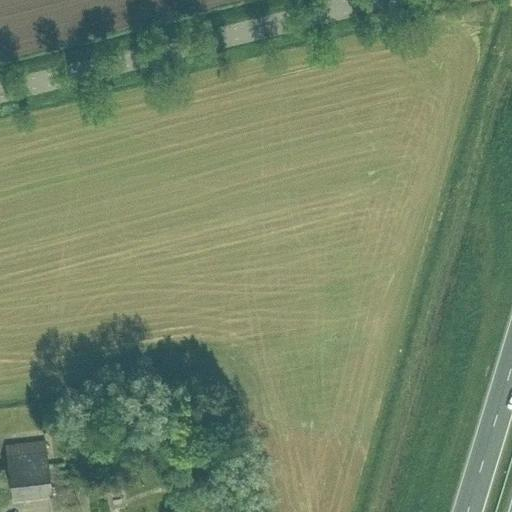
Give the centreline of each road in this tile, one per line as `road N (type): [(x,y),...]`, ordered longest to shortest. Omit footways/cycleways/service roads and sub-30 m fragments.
road 1 (tertiary): [(0,91),(368,0)]
road 2 (trunk): [(511,363),(467,511)]
